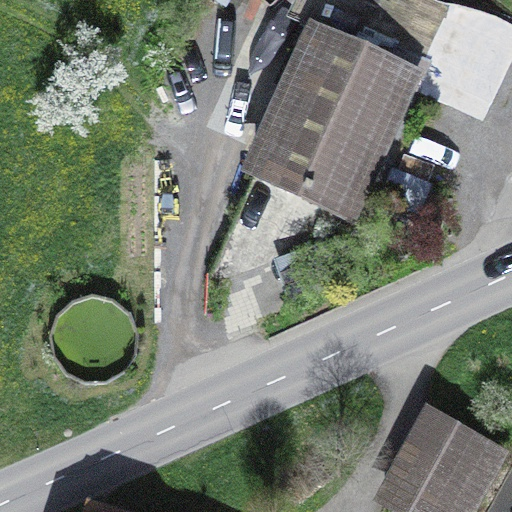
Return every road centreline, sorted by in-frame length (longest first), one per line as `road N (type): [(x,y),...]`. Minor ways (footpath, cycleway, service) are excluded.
road 1 (secondary): [(0,501),(511,275)]
road 2 (unknown): [(181,421),(183,286),(222,117)]
